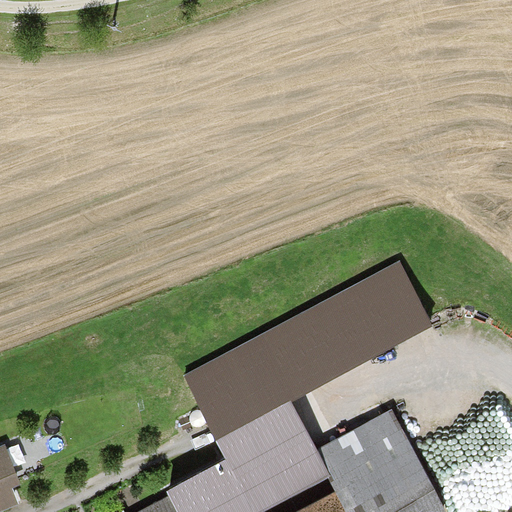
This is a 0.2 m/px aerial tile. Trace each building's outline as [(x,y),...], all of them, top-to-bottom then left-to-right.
[(398,259),(181,371),(215,435),(431,323),(398,259)] [(357,511),(430,511),(442,506),(390,403),(320,438),(340,477),(357,511)] [(0,441),(0,492),(13,486),(7,471),(13,468),(1,441),(0,441)] [(172,496),(180,511),(195,511),(234,493),(218,461),(167,487),(172,496)] [(357,511),(340,477),(269,511),(357,511)] [(140,511),(180,511),(172,496),(140,511)]
